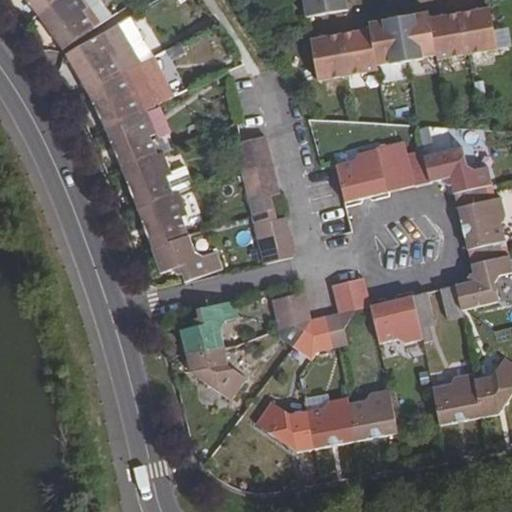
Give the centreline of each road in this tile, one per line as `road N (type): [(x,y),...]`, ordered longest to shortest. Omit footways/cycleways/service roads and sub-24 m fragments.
road 1 (tertiary): [(111,315),(47,146),(0,68)]
road 2 (residential): [(111,315),(314,265)]
road 3 (tertiary): [(162,511),(111,315)]
road 4 (residential): [(314,265),(285,124),(265,85)]
road 5 (residential): [(432,195),(450,264),(374,283),(367,252)]
